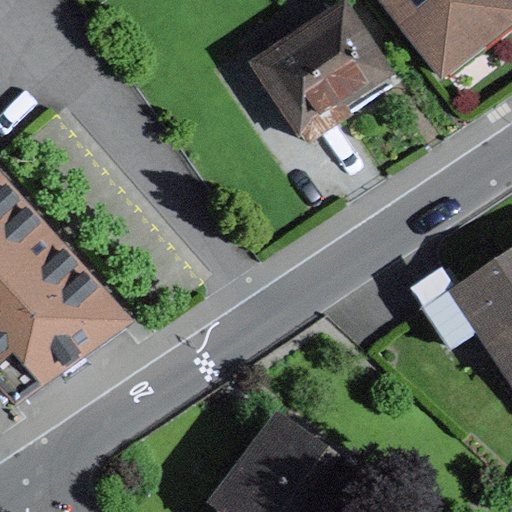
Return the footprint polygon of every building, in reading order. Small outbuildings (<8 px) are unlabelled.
[(511,32),(511,0),(374,0),(443,86),(511,32)] [(248,67),(300,143),(303,141),(310,150),(355,119),(349,110),(395,79),(345,4),(248,67)] [(0,402),(16,420),(135,335),(0,184),(0,402)] [(511,254),(455,291),(443,272),(411,293),(450,357),(478,339),(511,390),(511,254)] [(332,311),(358,347),(407,312),(380,275),(332,311)] [(278,418),(204,511),(205,511),(365,511),(379,493),(278,418)]
